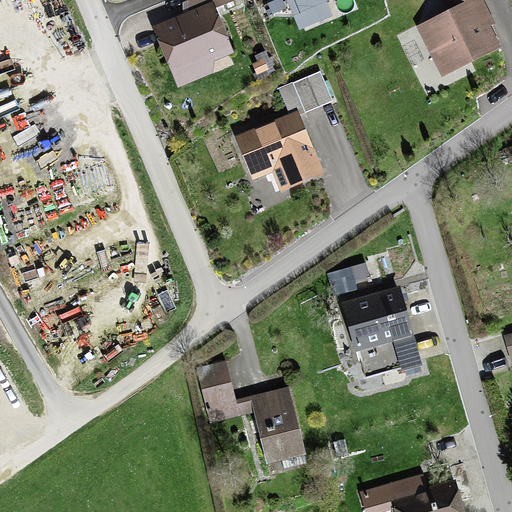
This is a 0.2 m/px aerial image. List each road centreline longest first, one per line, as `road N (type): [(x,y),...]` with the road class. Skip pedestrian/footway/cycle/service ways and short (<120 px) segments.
road 1 (residential): [(221,322),(87,0)]
road 2 (residential): [(507,511),(410,186)]
road 3 (residential): [(221,322),(410,186)]
road 4 (unclassified): [(0,480),(166,361)]
road 5 (residential): [(410,186),(511,110)]
